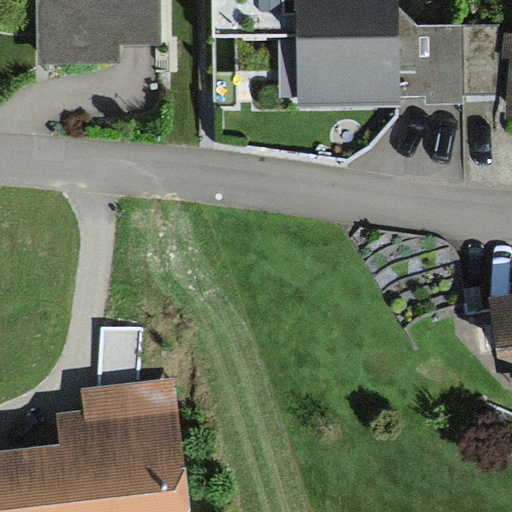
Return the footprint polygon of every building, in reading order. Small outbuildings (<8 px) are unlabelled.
[(37,0),(38,61),(117,61),(117,42),(159,42),(159,0),(37,0)] [(324,135),(390,134),(390,97),(458,96),(457,11),(387,12),(387,0),(298,0),(299,112),(323,111),(324,135)] [(511,0),(507,0),(507,15),(457,12),(459,88),(503,90),(502,115),(511,115),(511,0)] [(511,376),(511,289),(487,293),(494,349),(508,347),(511,376)] [(105,330),(100,386),(137,382),(142,328),(105,330)] [(0,449),(0,511),(192,511),(179,377),(137,382),(100,386),(82,388),(84,407),(54,410),(58,444),(0,449)]
